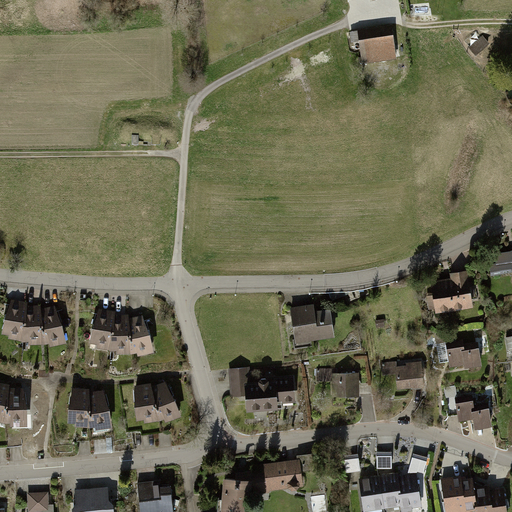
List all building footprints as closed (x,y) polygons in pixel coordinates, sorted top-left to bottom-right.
[(392,25),(358,30),(358,31),(350,33),(352,43),(360,42),(363,64),(397,59),(392,25)] [(482,34),(468,47),(477,57),(491,44),(482,34)] [(162,135),(152,135),(152,144),(161,145),(162,135)] [(511,248),(495,252),(496,261),(490,262),(492,275),(511,271),(511,248)] [(451,276),(430,280),(432,293),(426,294),(429,308),(435,307),(435,311),(474,305),(472,295),(475,295),(473,285),(470,286),(467,269),(450,272),(451,276)] [(28,301),(12,297),(4,313),(2,330),(9,332),(9,335),(22,338),(29,338),(29,342),(43,342),(49,340),(50,344),(67,340),(62,319),(56,304),(41,307),(41,303),(28,304),(28,301)] [(314,302),(290,305),(295,340),(335,334),(331,306),(315,309),(314,302)] [(115,310),(99,307),(90,323),(88,340),(95,341),(95,345),(109,348),(116,348),(116,352),(130,351),(136,350),(137,354),(154,350),(148,330),(142,314),(129,316),(128,313),(115,313),(115,310)] [(384,318),(375,319),(377,327),(385,326),(384,318)] [(436,342),(446,341),(450,364),(464,362),(465,366),(482,363),(478,340),(464,343),(463,339),(456,340),(454,330),(435,333),(436,342)] [(406,363),(397,364),(397,360),(381,362),(383,374),(395,372),(397,387),(425,384),(422,358),(406,360),(406,363)] [(249,366),(228,368),(231,395),(244,394),(245,409),(283,406),(282,401),(295,400),(293,373),(274,375),(275,377),(268,377),(265,375),(260,375),(258,378),(250,379),(249,366)] [(335,371),(335,367),(317,368),(317,379),(332,379),(333,395),(360,394),(359,370),(335,371)] [(150,381),(134,384),(132,402),(136,418),(143,417),(144,421),(157,419),(163,417),(165,420),(181,414),(173,395),(165,380),(151,384),(150,381)] [(0,381),(0,418),(2,419),(9,386),(9,383),(0,381)] [(90,386),(73,385),(68,403),(68,420),(75,420),(75,424),(89,425),(95,423),(96,427),(113,425),(110,404),(104,387),(90,389),(90,386)] [(26,423),(23,386),(9,386),(2,419),(12,419),(12,423),(26,423)] [(473,393),(455,396),(459,419),(473,417),(475,426),(492,423),(489,401),(474,403),(473,393)] [(236,476),(222,475),(219,511),(248,511),(249,493),(270,491),(270,489),(288,487),(291,489),(297,488),(298,485),(303,485),(301,470),(315,468),(313,452),(297,454),(297,457),(259,463),(260,468),(236,472),(236,476)] [(393,453),(379,453),(379,467),(393,467),(393,453)] [(359,454),(346,456),(348,471),(361,469),(359,454)] [(429,460),(415,456),(411,469),(425,473),(429,460)] [(397,471),(359,477),(364,511),(400,505),(401,511),(413,510),(413,507),(422,505),(416,472),(398,475),(397,471)] [(461,474),(441,477),(446,511),(459,511),(476,510),(476,511),(508,511),(504,485),(491,487),(490,483),(474,485),(473,475),(466,476),(466,474),(461,475),(461,474)] [(159,479),(137,481),(140,511),(173,511),(170,484),(160,485),(159,479)] [(108,485),(75,488),(76,499),(72,503),(72,511),(114,511),(114,499),(109,496),(108,485)] [(48,490),(27,491),(28,511),(43,510),(49,510),(49,503),(48,490)] [(315,511),(330,511),(327,492),(312,495),(315,511)] [(49,510),(43,510),(42,511),(54,511),(54,503),(49,503),(49,510)]
